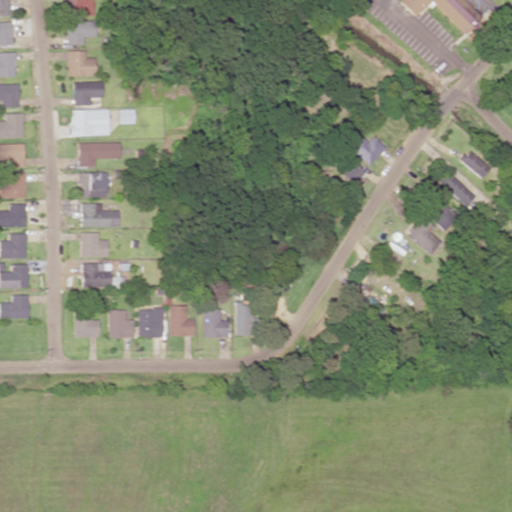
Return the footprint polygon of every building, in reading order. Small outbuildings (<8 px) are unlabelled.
[(63,0),(63,15),(91,15),(90,0),(63,0)] [(398,0),(397,1),(412,16),(427,0),(428,0),(453,24),(458,19),(468,28),(480,16),(462,0),(398,0)] [(81,43),(81,36),(94,36),(93,20),(64,20),(65,44),(81,43)] [(84,50),(65,50),(66,75),(93,75),(93,56),(84,56),(84,50)] [(71,81),(72,104),(88,104),(87,97),(100,97),(100,80),(71,81)] [(0,83),(0,102),(0,106),(16,106),(16,83),(0,83)] [(105,108),(69,110),(70,135),(106,134),(105,108)] [(132,109),(117,109),(117,122),(132,123),(132,109)] [(3,112),(3,120),(0,119),(0,137),(21,137),(20,112),(3,112)] [(365,141),(357,134),(346,147),(367,165),(382,146),(370,136),(365,141)] [(92,158),(117,157),(117,141),(75,142),(76,165),(92,165),(92,158)] [(21,142),(0,142),(0,165),(22,165),(21,142)] [(458,159),(478,177),(487,168),(467,150),(458,159)] [(363,171),(345,156),(334,169),(352,184),(363,171)] [(105,196),(104,171),(77,172),(77,196),(105,196)] [(0,197),(23,197),(22,172),(5,172),(5,181),(0,181),(0,197)] [(439,183),(463,205),(472,195),(448,173),(439,183)] [(440,227),(452,212),(436,199),(424,214),(440,227)] [(0,225),(22,226),(22,203),(6,202),(6,210),(0,209),(0,225)] [(98,202),(78,202),(78,226),(116,225),(115,209),(98,209),(98,202)] [(431,253),(438,240),(427,233),(432,224),(418,216),(405,237),(431,253)] [(77,256),(104,256),(104,238),(95,238),(95,231),(77,231),(77,256)] [(6,232),(6,239),(0,239),(0,257),(24,257),(23,232),(6,232)] [(0,287),(25,287),(24,263),(8,263),(8,271),(1,271),(1,262),(0,261),(0,287)] [(79,262),(79,286),(121,285),(121,276),(108,276),(107,262),(79,262)] [(25,294),(8,293),(8,302),(0,301),(0,317),(25,318),(25,294)] [(232,334),(249,334),(249,302),(233,302),(232,334)] [(183,304),(165,305),(166,335),(190,334),(190,317),(184,317),(183,304)] [(95,336),(95,319),(88,319),(88,306),(70,306),(71,336),(95,336)] [(135,336),(160,336),(160,324),(159,324),(159,307),(135,308),(135,336)] [(201,336),(225,336),(224,319),(218,319),(217,308),(200,309),(201,336)] [(105,337),(129,337),(129,318),(122,318),(122,309),(104,309),(105,337)]
